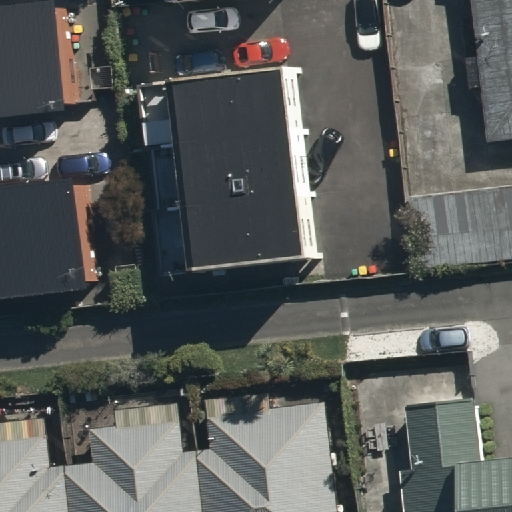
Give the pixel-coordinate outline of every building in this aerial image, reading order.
[(67,0),(0,0),(0,109),(78,100),(67,0)] [(200,0),(203,23),(300,13),(298,0),(200,0)] [(511,0),(480,0),(497,148),(511,146),(511,0)] [(218,296),(331,282),(308,93),(195,107),(218,296)] [(85,168),(0,177),(0,291),(98,281),(85,168)] [(511,193),(416,204),(425,276),(511,266),(511,193)] [(0,511),(344,511),(333,410),(217,424),(221,456),(192,460),(188,426),(99,436),(102,470),(60,475),(56,443),(0,449),(0,511)] [(511,511),(511,467),(426,476),(429,511),(511,511)]
